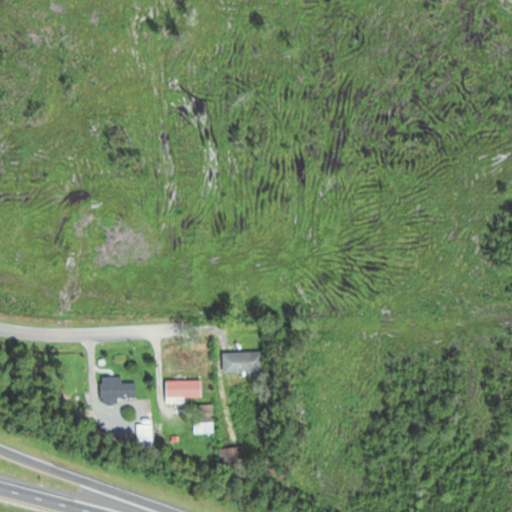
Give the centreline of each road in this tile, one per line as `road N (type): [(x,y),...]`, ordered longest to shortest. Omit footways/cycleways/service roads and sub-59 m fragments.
road 1 (residential): [(0,309),(37,322),(180,326)]
road 2 (motorway): [(159,511),(0,449)]
